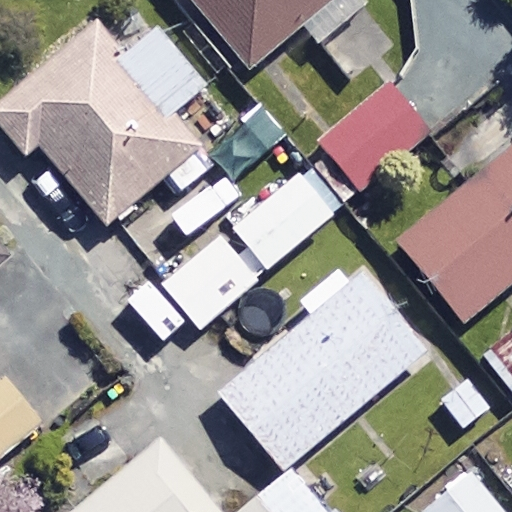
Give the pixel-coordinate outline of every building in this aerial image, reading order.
[(346,0),(191,0),(254,76),(346,0)] [(123,64),(98,32),(0,111),(0,126),(30,164),(44,153),(110,234),(202,159),(174,125),(208,98),(157,36),(123,64)] [(433,141),(394,92),(324,148),(362,197),(433,141)] [(511,165),(404,254),(467,331),(511,294),(511,165)] [(337,225),(302,184),(238,239),(272,280),(337,225)] [(262,287),(222,244),(167,296),(206,338),(262,287)] [(0,281),(16,268),(0,247),(0,281)] [(431,359),(356,268),(304,310),(317,325),(224,401),(287,478),(431,359)] [(0,465),(43,429),(0,379),(0,465)] [(501,414),(468,379),(439,406),(471,442),(501,414)] [(215,511),(163,451),(91,511),(215,511)] [(498,511),(471,478),(428,511),(498,511)] [(320,511),(295,480),(255,511),(320,511)]
